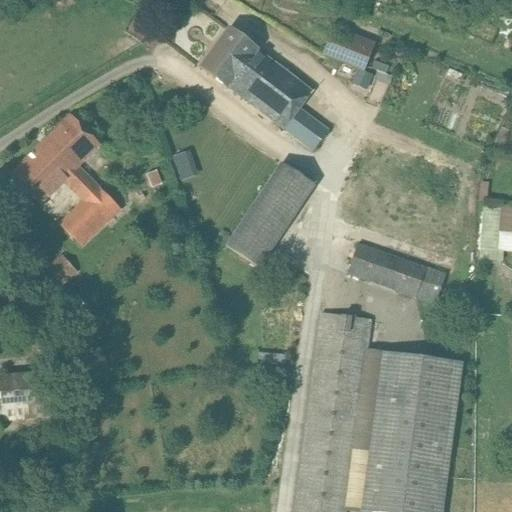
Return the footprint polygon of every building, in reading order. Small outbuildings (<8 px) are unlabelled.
[(253,47),(230,30),(217,47),(219,49),(215,53),(213,52),(201,69),(227,89),(227,88),(244,100),(244,99),(248,102),(247,103),(271,121),(282,130),(283,129),(311,151),(324,134),(297,111),(311,93),(257,52),(253,47)] [(372,51),(334,36),(325,58),(364,73),(372,51)] [(100,148),(70,117),(10,176),(40,207),(64,184),(82,202),(58,225),(82,250),(121,213),(78,169),(100,148)] [(457,174),(394,152),(363,141),(335,220),(380,235),(390,204),(377,200),(383,184),(407,192),(408,189),(447,202),(457,174)] [(191,150),(174,157),(183,181),(200,174),(191,150)] [(315,185),(280,162),(225,248),(260,271),(315,185)] [(156,171),(146,175),(151,189),(162,185),(156,171)] [(484,200),(480,249),(497,251),(502,202),(484,200)] [(446,277),(358,246),(347,275),(435,306),(446,277)] [(77,273),(62,256),(45,270),(60,288),(77,273)] [(76,295),(65,305),(74,314),(84,304),(76,295)] [(344,511),(370,323),(323,313),(295,511),(344,511)] [(441,511),(462,364),(382,354),(361,511),(441,511)] [(258,365),(285,367),(286,356),(258,355),(258,365)] [(0,374),(0,395),(5,423),(51,419),(49,370),(0,374)]
